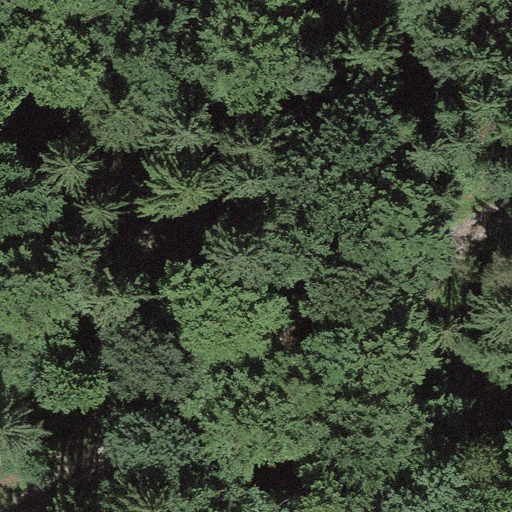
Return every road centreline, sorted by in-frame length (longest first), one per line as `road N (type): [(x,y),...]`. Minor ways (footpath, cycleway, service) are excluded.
road 1 (track): [(26,511),(210,387),(511,208)]
road 2 (track): [(244,511),(160,249),(90,135),(0,60)]
road 3 (track): [(511,10),(0,32)]
road 4 (track): [(509,480),(395,277)]
